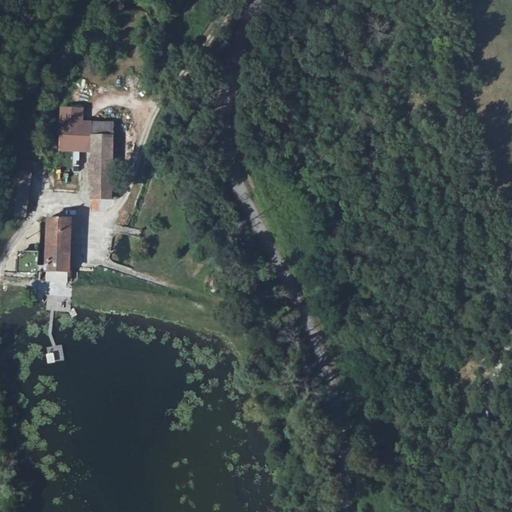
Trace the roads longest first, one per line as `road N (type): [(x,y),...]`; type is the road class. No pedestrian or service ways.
road 1 (secondary): [(350,511),(350,462),(323,344),(220,134),(245,0)]
road 2 (track): [(446,0),(446,58),(511,279)]
road 3 (unknown): [(213,0),(144,99),(127,135),(113,207)]
road 4 (track): [(511,344),(496,365),(474,511)]
